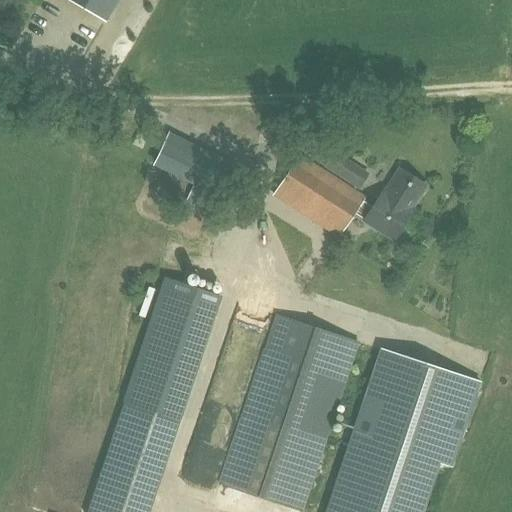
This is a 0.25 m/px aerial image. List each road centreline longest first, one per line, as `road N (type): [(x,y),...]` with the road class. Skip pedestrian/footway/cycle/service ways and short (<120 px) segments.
road 1 (track): [(511,89),(190,103),(129,96)]
road 2 (unclassified): [(129,96),(0,59)]
